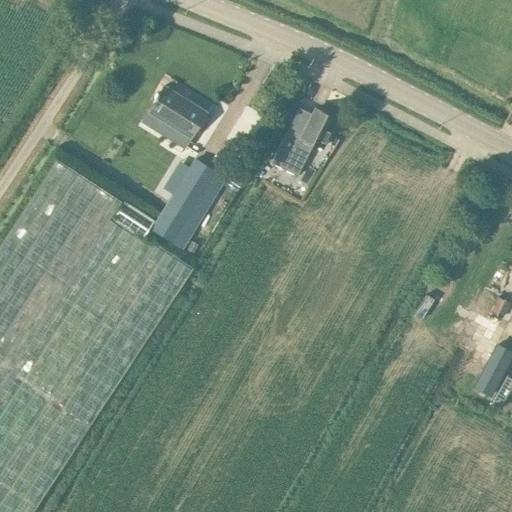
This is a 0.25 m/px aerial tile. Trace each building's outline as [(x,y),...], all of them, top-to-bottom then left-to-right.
[(163,85),(147,111),(190,138),(206,112),(163,85)] [(298,107),(271,163),(297,175),(313,143),(321,147),(335,118),(316,108),(313,114),(298,107)] [(194,158),(150,229),(172,242),(216,171),(194,158)] [(0,385),(120,202),(55,160),(0,243),(0,385)] [(245,164),(241,171),(248,175),(252,168),(245,164)] [(229,171),(223,181),(239,190),(244,181),(229,171)] [(153,220),(123,201),(111,219),(141,239),(148,228),(153,220)] [(111,219),(0,388),(0,511),(31,511),(190,271),(192,268),(151,241),(149,244),(141,239),(111,219)] [(487,290),(475,313),(483,317),(495,295),(487,290)] [(498,295),(491,309),(504,315),(511,301),(498,295)] [(468,324),(457,346),(475,355),(487,334),(468,324)] [(473,387),(490,396),(511,355),(511,351),(496,343),(473,387)] [(511,380),(505,377),(491,402),(499,407),(511,383),(511,380)]
